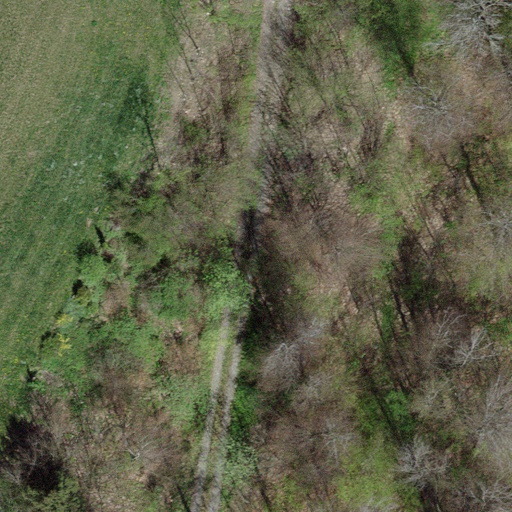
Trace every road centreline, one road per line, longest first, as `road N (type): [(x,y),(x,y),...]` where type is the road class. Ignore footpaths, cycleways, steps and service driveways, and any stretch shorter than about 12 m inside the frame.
road 1 (track): [(280,0),(257,247),(206,511)]
road 2 (track): [(401,511),(390,414),(409,0)]
